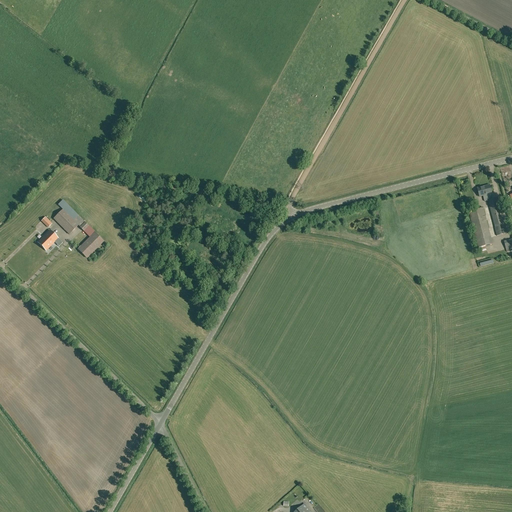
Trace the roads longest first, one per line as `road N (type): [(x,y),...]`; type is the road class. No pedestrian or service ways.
road 1 (tertiary): [(160,423),(258,251),(288,217)]
road 2 (track): [(403,0),(289,202)]
road 3 (tertiary): [(288,217),(511,158)]
road 4 (unclassified): [(160,423),(0,268)]
